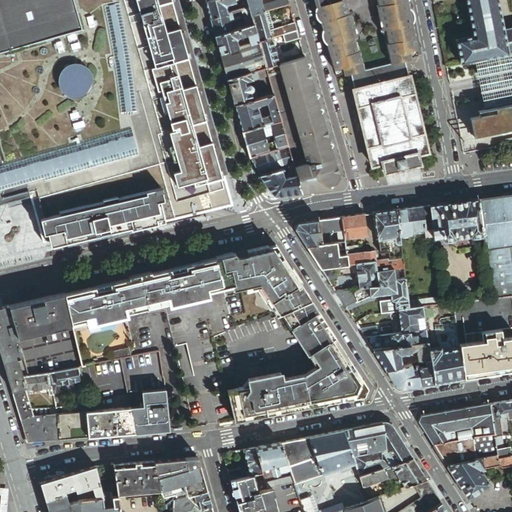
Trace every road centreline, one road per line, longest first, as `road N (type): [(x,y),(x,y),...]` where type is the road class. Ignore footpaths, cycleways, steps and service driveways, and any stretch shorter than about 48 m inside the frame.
road 1 (residential): [(0,283),(270,214)]
road 2 (residential): [(393,406),(270,214)]
road 3 (residential): [(301,0),(357,196)]
road 4 (residential): [(204,440),(393,406)]
road 5 (residential): [(17,467),(204,440)]
road 6 (residential): [(454,185),(418,0)]
road 7 (residential): [(462,511),(393,406)]
road 8 (residential): [(393,406),(511,385)]
